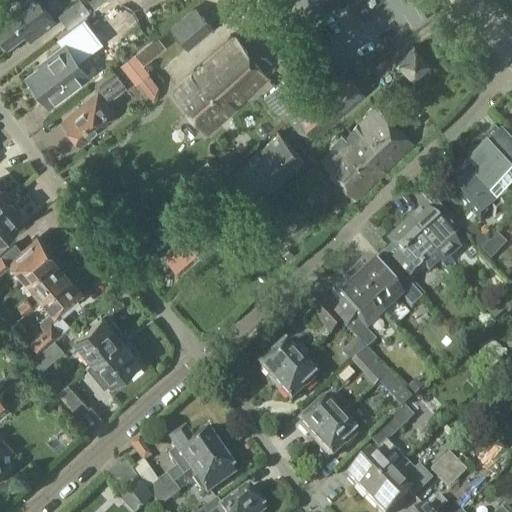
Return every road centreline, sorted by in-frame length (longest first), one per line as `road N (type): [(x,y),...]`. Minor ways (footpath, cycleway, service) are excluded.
road 1 (residential): [(200,363),(511,65)]
road 2 (residential): [(200,363),(57,191),(0,108)]
road 3 (residential): [(30,511),(200,363)]
road 4 (residential): [(317,511),(200,363)]
